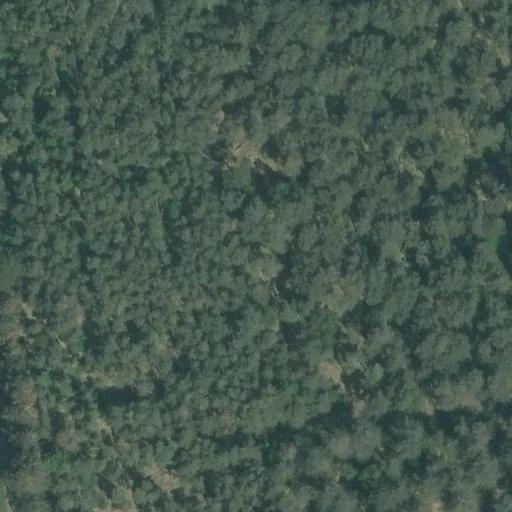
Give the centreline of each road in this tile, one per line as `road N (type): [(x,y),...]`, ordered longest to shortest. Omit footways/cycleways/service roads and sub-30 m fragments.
road 1 (track): [(511,402),(12,467)]
road 2 (track): [(19,511),(0,382)]
